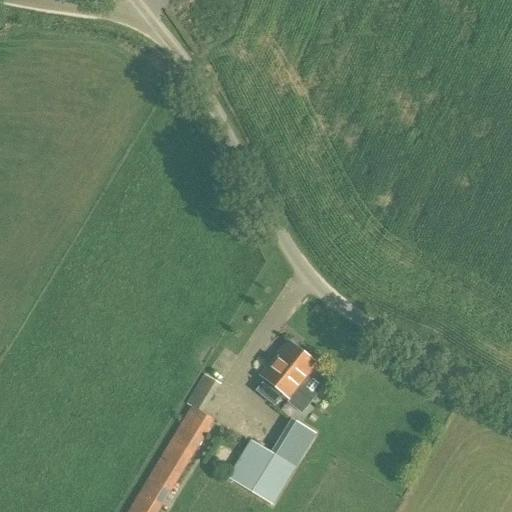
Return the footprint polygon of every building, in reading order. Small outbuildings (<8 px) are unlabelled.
[(260,376),(264,380),(255,392),(274,407),(283,395),(290,401),(298,392),(311,402),(327,382),(314,372),(318,367),(287,342),(260,376)] [(213,420),(204,414),(191,406),(170,440),(193,454),(213,420)] [(294,468),(315,433),(292,419),(270,453),(250,441),(227,478),(272,506),(294,468)] [(173,487),(193,454),(170,440),(150,474),(173,487)] [(140,511),(158,511),(173,487),(150,474),(131,506),(140,511)]
